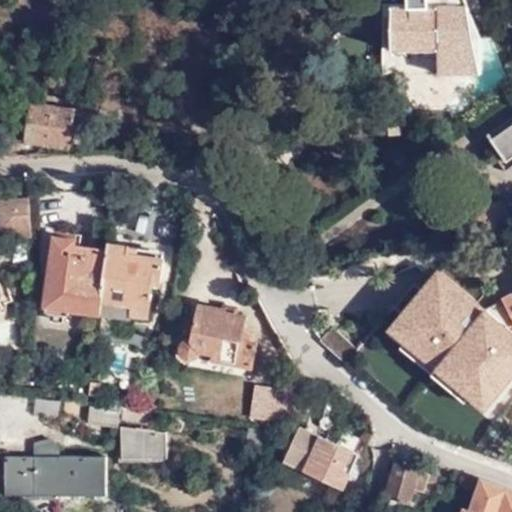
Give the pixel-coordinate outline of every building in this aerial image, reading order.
[(440,0),(408,0),(409,1),(393,2),(393,66),(439,66),(440,0)] [(75,107),(31,100),(25,137),(69,145),(75,107)] [(511,113),(487,130),(501,149),(511,142),(511,113)] [(15,235),(32,235),(31,197),(1,198),(2,227),(14,227),(15,235)] [(508,212),(499,198),(474,215),(483,228),(508,212)] [(45,307),(102,313),(109,246),(80,242),(81,230),(55,228),(45,307)] [(166,244),(111,237),(109,246),(102,313),(130,318),(131,313),(150,315),(155,282),(162,283),(166,244)] [(431,369),(486,307),(439,268),(422,289),(402,312),(390,327),(406,341),(402,346),(431,369)] [(0,311),(6,309),(8,301),(16,297),(7,273),(2,275),(0,269),(0,311)] [(414,283),(395,306),(402,312),(422,289),(414,283)] [(511,329),(511,299),(509,295),(486,307),(511,329)] [(229,308),(230,305),(199,300),(194,328),(186,331),(179,336),(175,345),(176,353),(181,361),(189,366),(213,370),(215,359),(252,364),(258,337),(244,335),(248,312),(229,308)] [(511,329),(486,307),(431,369),(466,399),(470,394),(486,407),(511,375),(511,329)] [(312,376),(294,373),(292,388),(291,397),(290,402),(308,404),(312,376)] [(511,381),(491,404),(499,412),(511,397),(511,381)] [(273,417),(275,406),(279,386),(255,383),(250,414),(273,417)] [(275,406),(283,408),(287,396),(291,397),(292,388),(279,386),(275,406)] [(287,396),(283,408),(290,409),(290,402),(291,397),(287,396)] [(87,419),(118,423),(120,404),(91,400),(90,400),(87,419)] [(307,416),(308,404),(290,402),(290,409),(289,412),(307,416)] [(122,456),(167,455),(166,429),(121,424),(122,456)] [(285,461),(344,487),(360,453),(300,426),(285,461)] [(104,452),(6,453),(6,490),(24,490),(23,511),(52,511),(57,489),(105,489),(104,452)] [(420,463),(396,457),(388,489),(411,496),(415,483),(422,485),(427,475),(417,472),(420,463)] [(511,511),(511,488),(482,478),(471,509),(466,507),(464,511),(511,511)]
